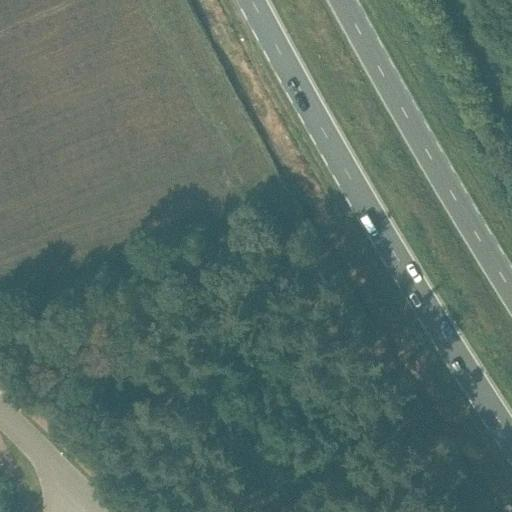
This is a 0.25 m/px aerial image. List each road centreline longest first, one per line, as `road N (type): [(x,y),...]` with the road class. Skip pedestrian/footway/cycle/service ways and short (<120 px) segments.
road 1 (primary): [(244,0),(420,312),(511,451)]
road 2 (primary): [(511,276),(399,105),(346,0)]
road 3 (unclassified): [(101,511),(0,411)]
